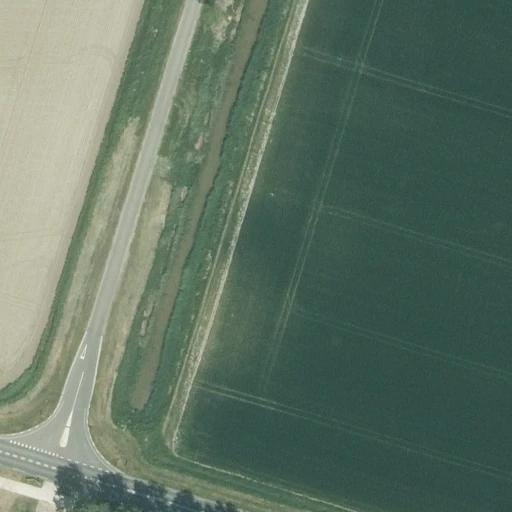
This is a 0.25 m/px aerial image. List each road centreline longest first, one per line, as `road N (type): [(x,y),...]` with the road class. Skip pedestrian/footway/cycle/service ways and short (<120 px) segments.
road 1 (unclassified): [(71,408),(193,0)]
road 2 (secondary): [(192,511),(67,474)]
